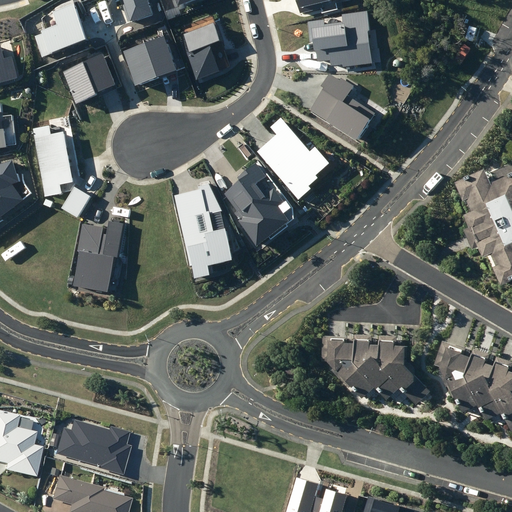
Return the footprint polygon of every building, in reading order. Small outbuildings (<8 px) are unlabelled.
[(467,231),(476,251),(483,247),(488,258),(490,257),(491,259),(499,255),(504,268),(500,269),(509,289),(511,287),(511,174),(496,182),(492,171),(462,184),(470,202),(474,201),(479,213),(470,216),(475,227),(467,231)] [(352,343),(351,342),(351,337),(326,337),(325,362),(333,362),(333,367),(352,388),(355,386),(369,400),(381,389),(393,401),(405,389),(409,393),(408,394),(419,406),(434,392),(422,380),(422,378),(411,367),(412,348),(402,348),(402,344),(400,344),(400,337),(382,337),(382,347),(377,347),(377,343),(375,343),(376,336),(358,336),(357,345),(352,345),(352,343)] [(446,342),(438,365),(445,368),(449,376),(446,378),(457,399),(461,397),(470,414),(484,406),(492,422),(507,414),(510,419),(509,421),(511,426),(511,361),(500,357),(497,366),(492,365),(493,362),(491,361),(493,355),(477,350),(474,358),(469,357),(469,355),(466,354),(467,351),(468,352),(469,350),(446,342)] [(1,471),(32,478),(46,420),(0,409),(0,463),(3,464),(1,471)] [(126,432),(71,419),(68,430),(60,428),(52,460),(121,478),(129,447),(122,446),(126,432)] [(56,475),(49,501),(68,506),(65,511),(126,511),(131,496),(56,475)]
